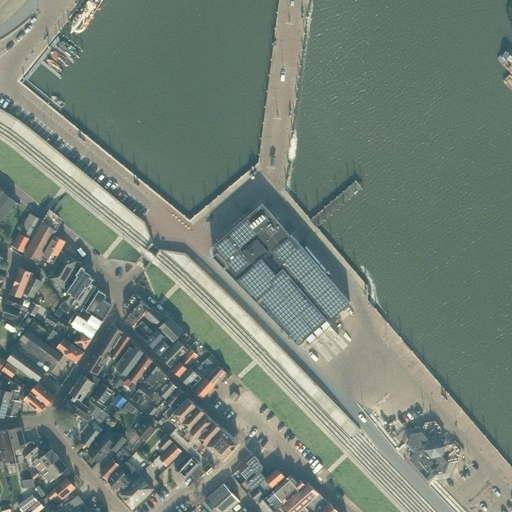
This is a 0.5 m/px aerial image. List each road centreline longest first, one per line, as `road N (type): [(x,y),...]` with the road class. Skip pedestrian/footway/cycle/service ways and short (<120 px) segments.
road 1 (unclassified): [(511,498),(261,184),(191,244)]
road 2 (unclassified): [(445,511),(191,244)]
road 3 (unclassified): [(172,225),(0,82)]
road 4 (residential): [(111,315),(248,443)]
road 5 (residential): [(122,293),(75,240),(0,179)]
road 6 (residential): [(40,421),(111,315)]
road 7 (residential): [(124,511),(40,421)]
road 8 (residential): [(346,511),(299,471),(248,443)]
